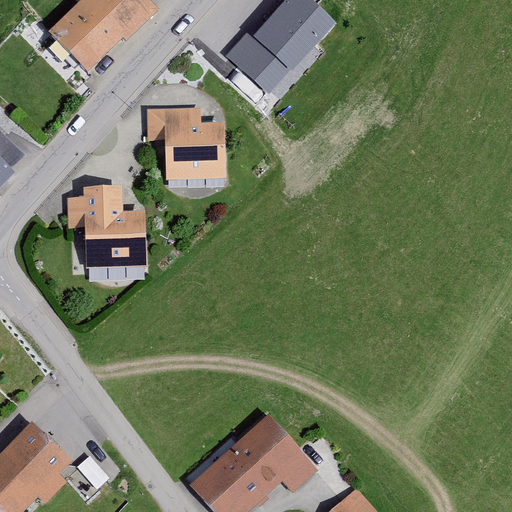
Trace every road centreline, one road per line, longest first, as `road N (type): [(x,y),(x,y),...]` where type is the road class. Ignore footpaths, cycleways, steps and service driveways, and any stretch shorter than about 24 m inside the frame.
road 1 (tertiary): [(204,0),(0,226)]
road 2 (residential): [(0,272),(178,511)]
